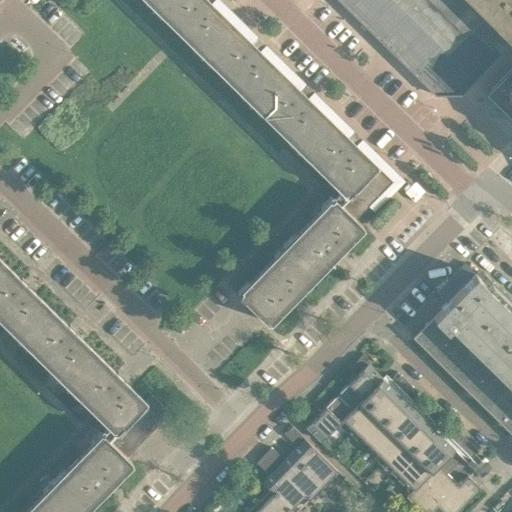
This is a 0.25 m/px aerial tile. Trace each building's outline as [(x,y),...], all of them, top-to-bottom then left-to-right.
[(207,0),(156,0),(155,2),(165,13),(164,14),(191,41),(193,40),(203,50),(230,22),(207,0)] [(390,46),(387,49),(396,57),(422,29),(391,0),(348,0),(346,2),(384,39),(381,43),(383,44),(385,42),(390,46)] [(511,0),(391,0),(422,29),(446,4),(471,27),(499,54),(511,40),(511,0)] [(446,4),(422,29),(396,57),(420,81),(471,27),(446,4)] [(261,53),(230,22),(203,50),(214,60),(212,62),(240,88),(241,87),(251,97),(280,68),(262,51),(261,53)] [(499,54),(471,27),(420,81),(434,95),(461,94),(478,76),(499,54)] [(511,66),(485,95),(511,121),(511,66)] [(289,134),(299,144),(326,116),(296,87),(297,86),(280,68),(251,97),(262,107),(261,109),(288,135),(289,134)] [(334,253),(335,253),(342,247),(341,246),(362,225),(354,218),(366,205),(391,180),(354,143),(326,116),(299,144),(309,154),(308,155),(335,183),(337,181),(346,191),(345,192),(347,194),(338,202),(332,197),(332,198),(334,199),(324,209),(322,208),(296,235),(297,236),(277,256),(276,255),(249,282),(250,284),(244,290),(241,293),(239,292),(267,322),(287,301),(288,302),(294,295),(294,294),(334,253)] [(48,306),(0,259),(0,258),(0,315),(10,325),(12,323),(22,333),(48,306)] [(511,309),(511,308),(511,301),(491,281),(487,285),(464,263),(439,288),(449,298),(412,336),(511,434),(511,309)] [(97,353),(68,325),(48,306),(22,333),(32,344),(31,346),(58,372),(60,371),(70,380),(97,353)] [(144,400),(97,353),(70,380),(80,390),(79,392),(106,419),(107,417),(116,426),(114,428),(116,429),(124,420),(133,411),(141,403),(144,400)] [(336,394),(350,409),(381,377),(360,356),(350,366),(357,373),(336,394)] [(399,374),(392,381),(399,388),(406,380),(399,374)] [(348,425),(353,425),(358,429),(395,391),(381,377),(350,409),(341,418),(348,425)] [(413,387),(406,380),(399,388),(405,394),(413,387)] [(363,440),(369,446),(410,405),(395,391),(358,429),(363,434),(363,440)] [(150,394),(144,400),(141,403),(159,420),(168,411),(150,394)] [(320,440),(341,418),(350,409),(336,394),(315,415),(308,409),(298,419),(320,440)] [(428,402),(421,409),(427,416),(435,408),(428,402)] [(159,420),(141,403),(133,411),(150,429),(159,420)] [(410,405),(369,446),(376,453),(382,453),(387,457),(424,419),(410,405)] [(441,415),(435,408),(427,416),(434,422),(441,415)] [(150,429),(133,411),(124,420),(142,437),(150,429)] [(438,433),(424,419),(387,457),(391,462),(391,468),(398,474),(438,433)] [(142,437),(124,420),(116,429),(134,446),(142,437)] [(299,444),(290,453),(322,484),(336,469),(291,425),(283,433),(290,440),(295,440),(299,444)] [(134,446),(116,429),(107,438),(125,455),(134,446)] [(456,444),(458,442),(463,436),(457,430),(449,437),(456,444)] [(56,482),(83,509),(103,488),(104,489),(111,483),(110,482),(131,461),(125,455),(107,438),(101,432),(101,433),(102,434),(93,444),(91,443),(64,470),(66,471),(56,482)] [(410,481),(415,485),(437,464),(442,458),(447,453),(453,447),(438,433),(398,474),(405,481),(410,481)] [(463,436),(458,442),(467,451),(471,447),(472,446),(463,436)] [(462,456),(467,451),(458,442),(456,444),(453,447),(462,456)] [(308,498),(322,484),(290,453),(281,462),(277,458),(277,453),(270,447),(263,454),(308,498)] [(447,453),(456,462),(462,456),(453,447),(447,453)] [(476,452),(471,447),(467,451),(462,456),(466,461),(465,462),(475,471),(483,462),(474,454),(476,452)] [(451,468),(456,462),(447,453),(442,458),(451,468)] [(293,511),(294,511),(308,498),(263,454),(256,462),(262,468),(267,468),(271,472),(262,482),(268,488),(293,511)] [(442,458),(437,464),(446,473),(451,468),(442,458)] [(458,484),(446,473),(437,464),(415,485),(405,495),(420,509),(423,506),(429,511),(431,511),(436,507),(441,511),(456,511),(480,488),(467,475),(458,484)] [(80,511),(83,509),(56,482),(46,492),(44,490),(22,511),(80,511)] [(293,511),(268,488),(254,502),(264,511),(293,511),(294,511),(293,511)] [(264,511),(254,502),(244,511),(264,511)]
